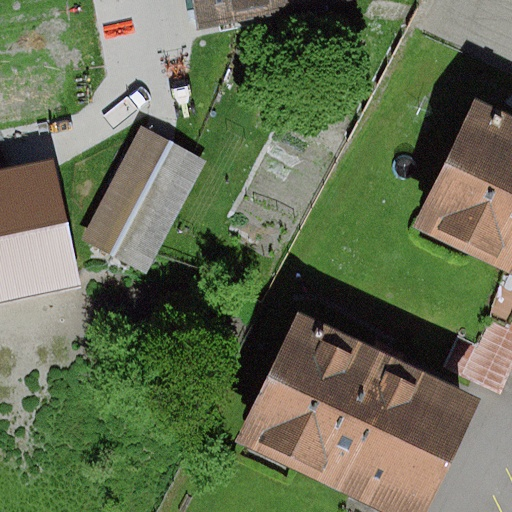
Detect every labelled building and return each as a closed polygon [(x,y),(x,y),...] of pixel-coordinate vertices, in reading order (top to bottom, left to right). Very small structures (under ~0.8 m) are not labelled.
[(215,0),(218,15),(306,0),(215,0)] [(511,101),(497,94),(431,224),(511,264),(511,101)] [(204,161),(147,132),(90,240),(147,270),(204,161)] [(52,176),(0,185),(0,287),(72,273),(52,176)] [(422,511),(488,383),(320,298),(254,428),(419,511),(422,511)]
